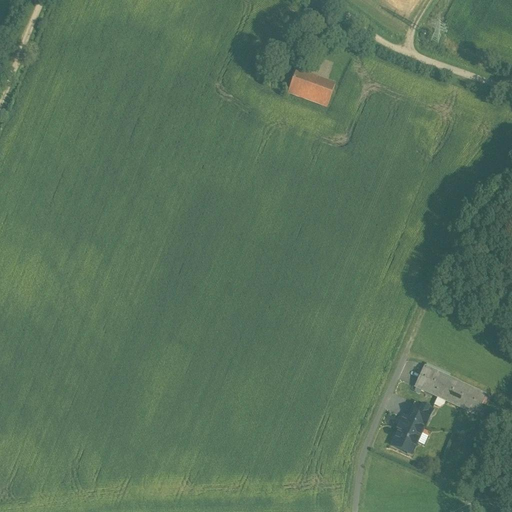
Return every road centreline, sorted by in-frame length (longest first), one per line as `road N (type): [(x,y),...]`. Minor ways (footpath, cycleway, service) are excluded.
road 1 (track): [(406,352),(448,257),(511,176)]
road 2 (track): [(327,0),(399,45),(511,85)]
